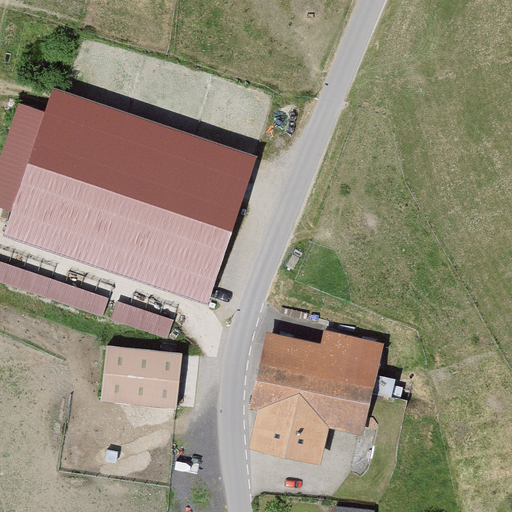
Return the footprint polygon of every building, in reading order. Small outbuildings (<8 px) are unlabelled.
[(256,153),(54,85),(45,112),(19,103),(0,159),(0,205),(11,209),(3,234),(206,301),(256,153)] [(0,281),(102,313),(108,292),(0,258),(0,281)] [(116,301),(112,322),(170,332),(174,312),(116,301)] [(257,416),(250,454),(323,466),(328,436),(361,441),(376,348),(322,338),(320,346),(263,336),(249,411),(257,416)] [(176,343),(161,342),(160,350),(175,351),(176,343)] [(175,408),(181,356),(109,348),(103,400),(175,408)]
